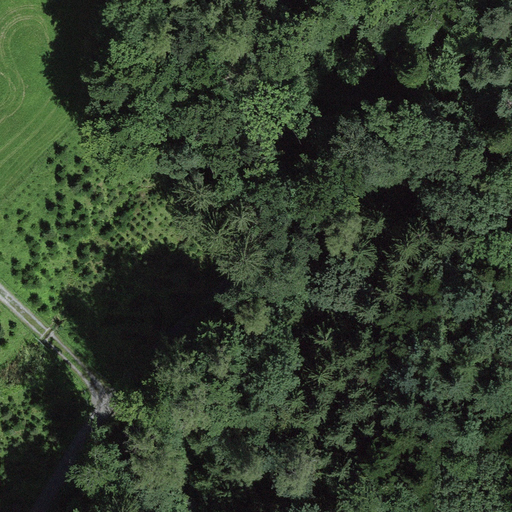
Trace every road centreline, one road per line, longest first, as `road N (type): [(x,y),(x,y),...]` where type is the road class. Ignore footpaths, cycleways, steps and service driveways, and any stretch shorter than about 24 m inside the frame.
road 1 (track): [(263,0),(231,64),(229,109),(272,230),(115,403),(39,511)]
road 2 (track): [(115,403),(0,290)]
